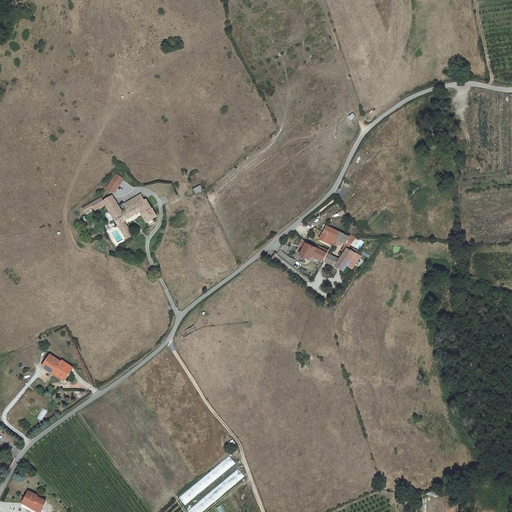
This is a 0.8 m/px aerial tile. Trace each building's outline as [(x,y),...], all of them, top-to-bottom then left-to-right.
[(116,174),(107,187),(115,192),(123,179),(116,174)] [(194,190),(196,194),(203,189),(200,186),(194,190)] [(108,208),(118,226),(124,222),(139,212),(149,226),(155,223),(153,219),(157,216),(151,209),(150,210),(144,200),(142,201),(139,196),(124,206),(127,212),(122,215),(112,197),(104,202),(108,208)] [(95,210),(104,205),(101,198),(83,209),(85,212),(93,207),(95,210)] [(133,236),(124,222),(118,226),(127,240),(133,236)] [(333,231),(325,226),(319,241),(332,247),(333,246),(336,241),(339,234),(338,233),(333,231)] [(348,238),(339,234),(336,241),(340,243),(349,247),(355,237),(351,236),(349,236),(348,238)] [(332,247),(319,241),(317,244),(330,250),(332,247)] [(312,256),(316,249),(306,244),(299,257),(309,262),(312,256)] [(347,249),(340,261),(336,268),(344,272),(347,266),(353,269),(360,256),(355,253),(357,251),(351,248),(350,250),(347,249)] [(324,262),(327,255),(316,249),(312,256),(324,262)] [(340,261),(327,255),(324,262),(336,268),(340,261)] [(49,354),(41,367),(53,374),(63,380),(65,378),(72,367),(61,360),(60,362),(49,354)] [(229,456),(179,497),(185,505),(235,463),(229,456)] [(237,469),(188,511),(201,511),(243,476),(237,469)] [(22,503),(31,508),(32,506),(41,511),(45,502),(36,497),(37,496),(28,491),(22,503)]
